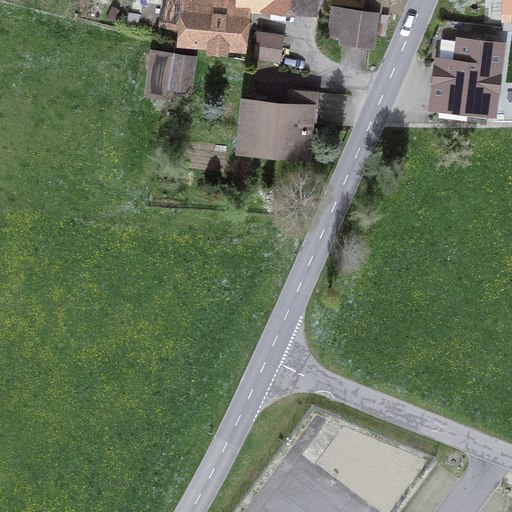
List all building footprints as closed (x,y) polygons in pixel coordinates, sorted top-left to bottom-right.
[(242,55),(246,12),(231,11),(231,0),(175,0),(173,47),(242,55)] [(231,0),(231,11),(246,12),(312,15),(313,0),(231,0)] [(511,0),(499,0),(499,25),(511,25),(511,0)] [(375,15),(331,11),(327,48),(372,52),(375,15)] [(282,36),(252,32),(248,64),(278,68),(282,36)] [(452,61),(422,59),(418,115),(493,120),(498,41),(453,39),(452,61)] [(190,57),(170,55),(165,92),(185,95),(190,57)] [(310,107),(234,100),(229,157),(304,164),(310,107)]
